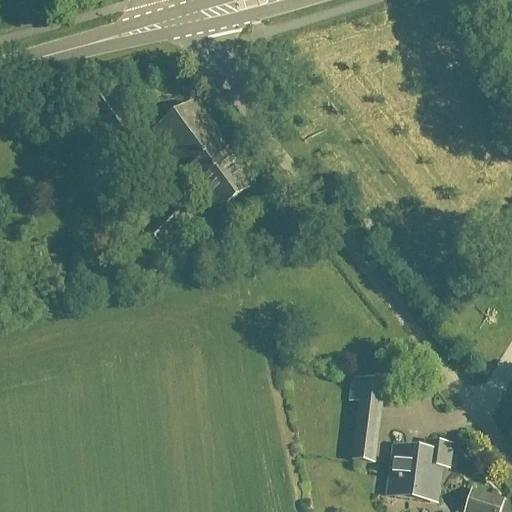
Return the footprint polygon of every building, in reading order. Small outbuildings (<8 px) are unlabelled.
[(184,110),(148,138),(212,220),(248,193),(184,110)] [(139,236),(158,255),(189,224),(170,205),(139,236)] [(373,471),(382,390),(348,386),(346,413),(356,414),(350,469),(373,471)] [(424,448),(423,456),(387,452),(380,507),(425,511),(433,511),(437,478),(446,479),(449,451),(424,448)] [(467,493),(460,511),(496,511),(500,504),(467,493)]
